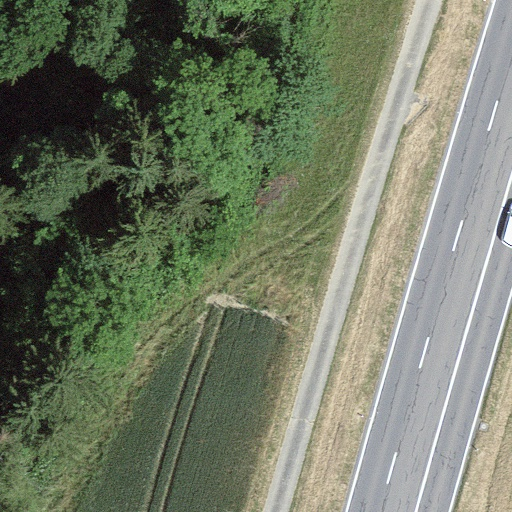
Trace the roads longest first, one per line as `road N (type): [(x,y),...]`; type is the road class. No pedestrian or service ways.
road 1 (track): [(430,0),(277,511)]
road 2 (primary): [(511,113),(398,511)]
